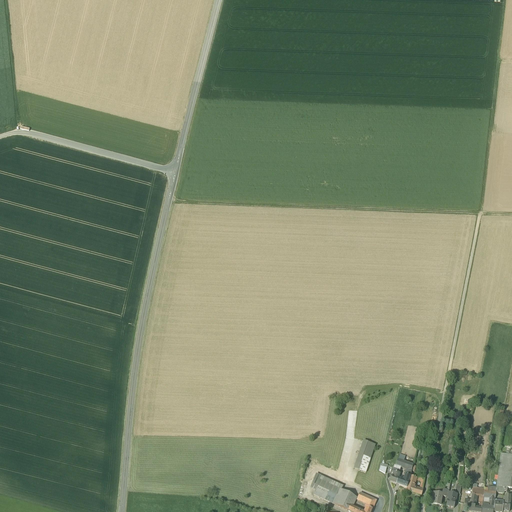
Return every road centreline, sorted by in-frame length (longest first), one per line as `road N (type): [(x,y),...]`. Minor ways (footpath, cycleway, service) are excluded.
road 1 (tertiary): [(121,511),(138,341),(218,0)]
road 2 (track): [(504,0),(480,209),(446,383)]
road 3 (track): [(511,216),(167,203)]
